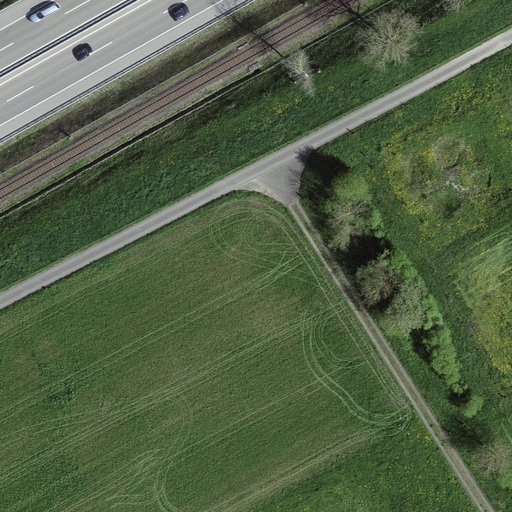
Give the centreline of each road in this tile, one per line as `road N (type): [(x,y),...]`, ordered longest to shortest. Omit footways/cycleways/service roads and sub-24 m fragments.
road 1 (unclassified): [(0,310),(511,36)]
road 2 (track): [(274,166),(488,511)]
road 3 (motorway): [(0,105),(187,0)]
